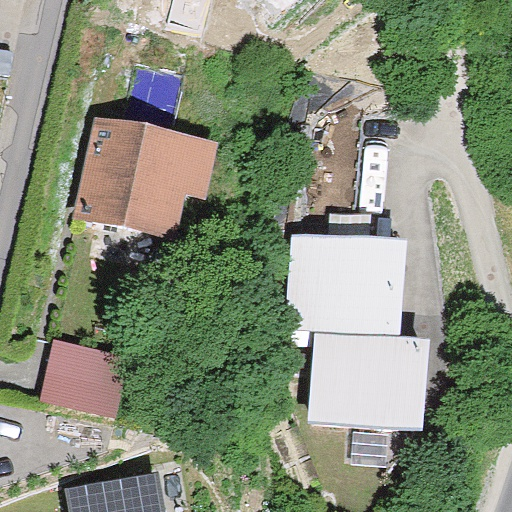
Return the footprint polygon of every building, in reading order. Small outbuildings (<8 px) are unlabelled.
[(213,149),(92,125),(73,223),(194,246),(213,149)] [(405,238),(287,235),(285,331),(313,331),(402,336),(405,238)] [(402,336),(313,331),(309,421),(422,426),(426,337),(402,336)] [(58,332),(42,395),(124,417),(141,353),(58,332)] [(162,511),(158,485),(64,500),(66,511),(162,511)]
